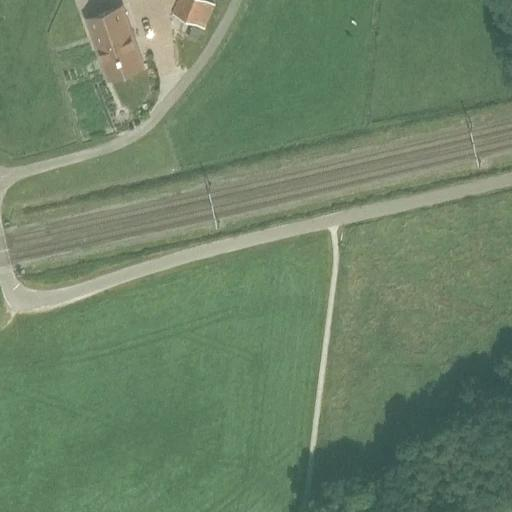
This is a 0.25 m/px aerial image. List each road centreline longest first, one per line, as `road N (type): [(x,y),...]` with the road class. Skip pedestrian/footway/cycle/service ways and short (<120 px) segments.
road 1 (unclassified): [(330,219),(34,301),(10,288),(0,254)]
road 2 (unclassified): [(0,175),(109,147),(140,130),(187,79),(237,0)]
road 3 (unclassified): [(330,219),(511,179)]
